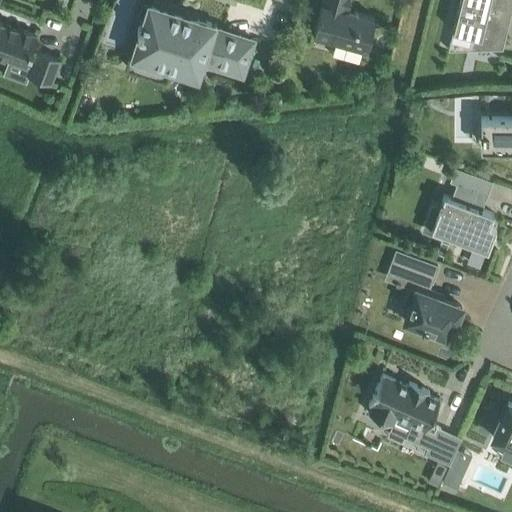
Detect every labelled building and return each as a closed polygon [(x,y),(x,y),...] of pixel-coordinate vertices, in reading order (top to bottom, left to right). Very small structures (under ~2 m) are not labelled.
[(321,3),(313,33),(331,38),(331,37),(336,39),(332,55),(359,62),(364,46),(367,47),(375,18),(347,10),(349,0),(322,0),(322,3),(321,3)] [(511,7),(511,0),(460,0),(453,30),(479,37),(476,48),(502,48),(511,7)] [(214,23),(196,17),(174,10),(171,5),(165,3),(160,5),(153,3),(145,27),(143,26),(141,32),(143,32),(136,56),(197,76),(202,60),(242,73),(253,39),(213,26),(214,23)] [(37,35),(20,28),(19,29),(0,21),(0,54),(25,64),(26,64),(31,66),(28,74),(51,83),(60,59),(37,50),(37,51),(31,49),(37,35)] [(511,116),(481,117),(481,125),(484,125),(484,132),(482,132),(482,137),(484,138),(484,145),(494,145),(494,148),(511,148),(511,116)] [(476,206),(482,192),(487,194),(493,180),(455,166),(449,180),(456,183),(451,196),(444,194),(442,200),(440,199),(437,206),(439,207),(431,228),(487,250),(496,227),(489,224),(494,213),(476,206)] [(456,321),(461,305),(433,295),(435,290),(428,287),(431,280),(432,280),(438,265),(403,252),(397,267),(421,276),(416,289),(409,286),(403,301),(410,304),(404,320),(421,326),(421,327),(424,328),(423,331),(440,338),(441,334),(445,335),(451,319),(456,321)] [(427,393),(428,389),(411,381),(409,385),(382,373),(369,402),(373,404),(369,412),(391,422),(395,414),(412,421),(405,436),(427,446),(424,452),(449,463),(461,436),(437,425),(434,430),(427,427),(440,399),(427,393)] [(511,402),(508,401),(507,403),(504,402),(497,417),(500,419),(492,436),(511,444),(511,402)] [(449,463),(442,480),(457,487),(465,471),(449,463)]
